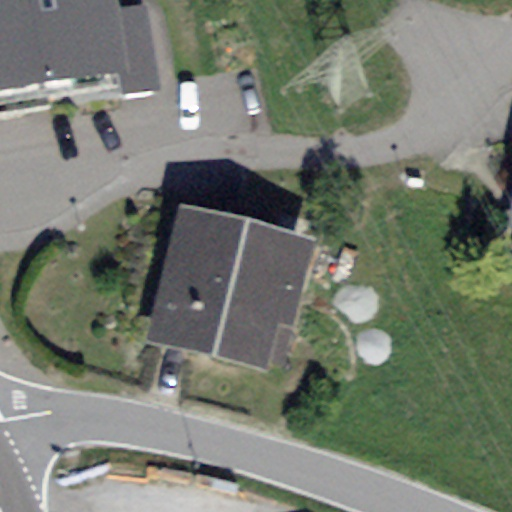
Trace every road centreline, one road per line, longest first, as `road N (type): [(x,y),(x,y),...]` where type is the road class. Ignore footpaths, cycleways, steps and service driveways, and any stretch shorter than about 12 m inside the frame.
road 1 (residential): [(511,56),(448,126),(393,144),(156,162),(116,187)]
road 2 (tertiary): [(0,420),(117,417),(271,456),(420,511)]
